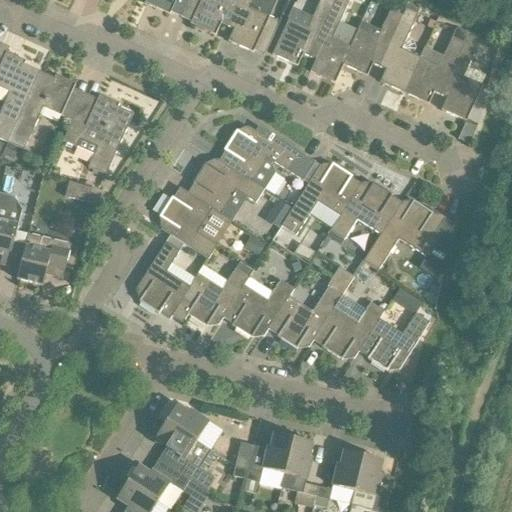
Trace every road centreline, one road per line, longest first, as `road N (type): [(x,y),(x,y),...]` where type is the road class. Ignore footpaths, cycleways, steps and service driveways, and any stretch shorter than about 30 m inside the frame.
road 1 (residential): [(84,348),(106,299),(122,210),(208,67)]
road 2 (residential): [(475,176),(357,119),(304,111),(275,89),(208,67)]
road 3 (residential): [(395,413),(171,356)]
road 4 (residential): [(208,67),(54,28),(37,0)]
road 5 (residential): [(82,511),(171,356)]
road 6 (residential): [(0,478),(1,456),(34,393),(64,357)]
